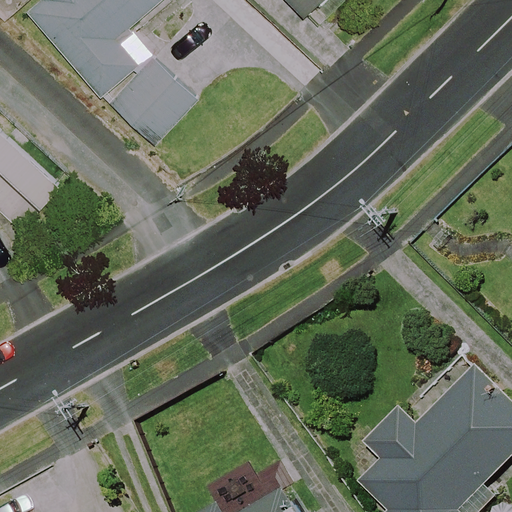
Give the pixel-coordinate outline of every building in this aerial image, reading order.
[(25,6),(19,0),(0,0),(0,23),(2,26),(25,6)] [(155,3),(153,0),(40,0),(29,10),(99,95),(153,51),(131,22),(155,3)] [(288,0),(305,16),(320,0),(288,0)] [(195,104),(155,62),(111,102),(151,145),(195,104)] [(59,188),(0,133),(0,210),(20,229),(59,188)] [(489,511),(501,502),(487,486),(511,463),(511,411),(477,372),(417,426),(403,410),(369,440),(387,460),(361,484),(386,511),(489,511)] [(311,511),(297,487),(251,511),(220,511),(219,510),(216,511),(311,511)]
